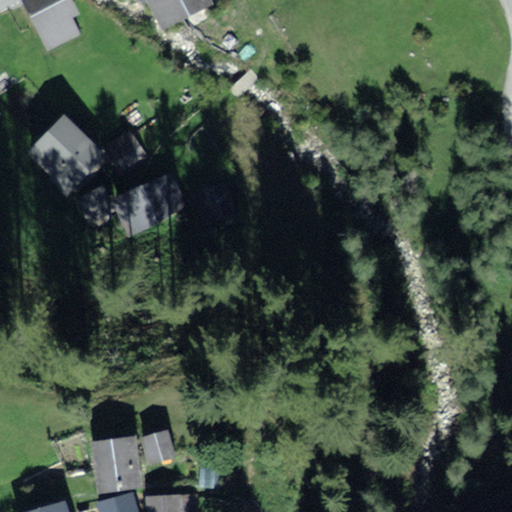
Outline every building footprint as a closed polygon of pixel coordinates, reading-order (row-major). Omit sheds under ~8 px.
[(85,32),(68,0),(30,0),(16,7),(41,55),(85,32)] [(214,11),(208,0),(134,0),(156,41),(214,11)] [(102,163),(65,123),(23,161),(59,201),(102,163)] [(149,166),(133,138),(103,155),(118,183),(149,166)] [(184,210),(170,182),(121,205),(134,234),(184,210)] [(237,220),(225,188),(192,200),(204,232),(237,220)] [(115,213),(102,189),(77,202),(90,226),(115,213)] [(177,461),(168,435),(140,444),(149,470),(177,461)] [(141,491),(135,444),(88,449),(94,497),(141,491)] [(217,492),(220,471),(200,469),(198,490),(217,492)] [(136,511),(132,496),(79,511),(136,511)]
